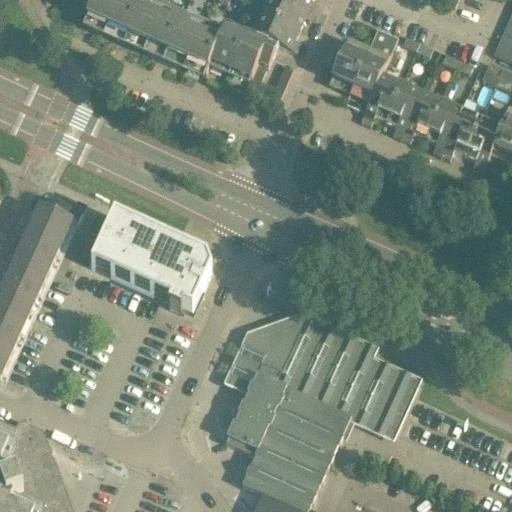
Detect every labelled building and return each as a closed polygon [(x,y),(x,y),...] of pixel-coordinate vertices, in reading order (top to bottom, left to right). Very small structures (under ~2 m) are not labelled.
[(106,37),(121,0),(96,0),(85,28),(106,37)] [(126,46),(142,8),(127,2),(127,0),(121,0),(106,37),(126,46)] [(227,9),(230,1),(227,0),(214,0),(213,3),(227,9)] [(308,27),(312,18),(271,0),(269,0),(261,19),(298,35),(303,24),(308,27)] [(311,7),(313,0),(271,0),(312,18),(316,9),(311,7)] [(446,0),(445,0),(442,7),(454,12),(457,5),(446,0)] [(146,54),(163,13),(158,10),(156,14),(142,8),(126,46),(146,54)] [(166,63),(182,25),(167,19),(169,15),(163,13),(146,54),(166,63)] [(293,46),(298,35),(261,19),(252,40),(294,59),(299,49),(293,46)] [(185,71),(203,30),(198,28),(197,32),(182,25),(166,63),(185,71)] [(208,32),(203,30),(185,71),(205,80),(211,68),(221,42),(206,36),(208,32)] [(368,56),(365,63),(352,93),(371,101),(372,101),(380,81),(381,82),(397,44),(377,35),(368,56)] [(231,76),(244,44),(224,36),(211,68),(231,76)] [(511,54),(511,44),(502,40),(498,49),(511,54)] [(403,52),(415,57),(419,49),(406,43),(403,52)] [(244,44),(231,76),(251,85),(253,80),(258,70),(267,75),(268,75),(275,58),(244,44)] [(347,47),(331,85),(352,93),(365,63),(368,56),(347,47)] [(433,55),(419,49),(415,57),(429,63),(433,55)] [(455,74),(459,66),(445,61),(442,69),(455,74)] [(473,72),(459,66),(455,74),(469,80),(473,72)] [(499,82),(502,74),(489,69),(485,76),(499,82)] [(263,85),(267,75),(258,70),(253,80),(263,85)] [(285,71),(280,82),(288,86),(293,74),(285,71)] [(511,78),(502,74),(499,82),(511,87),(511,78)] [(495,91),(499,82),(485,76),(482,85),(495,91)] [(263,85),(253,80),(251,85),(249,92),(258,96),(263,85)] [(386,128),(404,85),(397,82),(394,87),(381,82),(380,81),(372,101),(371,101),(360,128),(370,132),(374,122),(386,128)] [(283,97),(288,86),(280,82),(275,94),(283,97)] [(511,88),(511,87),(499,82),(495,91),(509,96),(511,88)] [(402,145),(421,99),(408,93),(410,88),(404,85),(386,128),(396,132),(392,141),(402,145)] [(280,105),(283,97),(275,94),(268,91),(264,98),(280,105)] [(425,145),(443,102),(436,99),(434,105),(421,99),(402,145),(410,149),(413,140),(425,145)] [(441,163),(461,116),(447,110),(449,104),(443,102),(425,145),(435,149),(431,158),(441,163)] [(464,162),(483,119),(476,116),(473,122),(461,116),(441,163),(449,166),(453,157),(464,162)] [(500,133),(491,154),(511,162),(511,117),(507,116),(503,124),(500,133)] [(491,154),(500,133),(486,128),(489,122),(483,119),(464,162),(475,166),(471,176),(480,180),(491,154)] [(62,211),(57,221),(40,213),(0,300),(0,387),(0,388),(72,230),(78,232),(88,211),(78,207),(73,216),(62,211)] [(205,288),(209,280),(207,279),(204,272),(201,270),(202,268),(200,265),(197,264),(195,265),(194,267),(192,266),(195,260),(115,223),(92,272),(171,308),(169,313),(180,318),(183,312),(188,302),(198,306),(206,289),(205,288)] [(397,440),(407,418),(406,418),(419,389),(370,367),(375,357),(301,323),(280,331),(257,383),(256,383),(225,449),(255,463),(241,492),(262,502),(257,511),(312,511),(352,425),(355,427),(356,426),(394,444),(396,440),(397,440)] [(16,433),(0,426),(0,511),(71,511),(43,436),(20,425),(16,433)]
